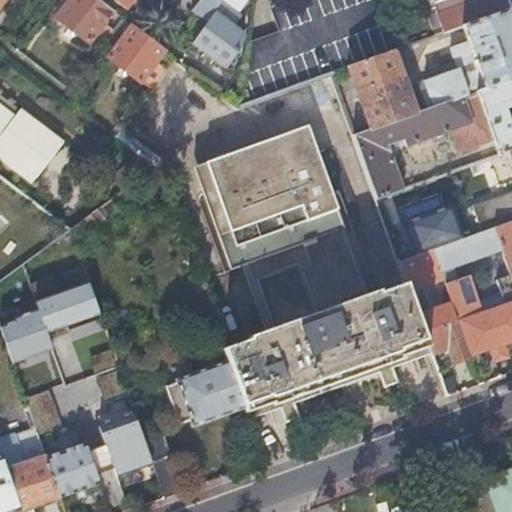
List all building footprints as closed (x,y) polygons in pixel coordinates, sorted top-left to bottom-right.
[(111,10),(97,0),(67,0),(55,17),(86,41),(111,10)] [(114,0),(126,9),(132,0),(114,0)] [(221,0),(198,0),(190,11),(205,22),(221,0)] [(432,32),(434,36),(443,33),(462,26),(511,9),(507,0),(427,0),(431,9),(437,7),(438,11),(435,12),(441,29),(432,32)] [(134,15),(141,20),(149,11),(141,5),(134,15)] [(437,7),(431,9),(425,11),(432,32),(441,29),(435,12),(438,11),(437,7)] [(424,81),(433,106),(511,77),(511,12),(511,9),(462,26),(467,41),(449,48),(454,60),(425,71),(428,79),(424,81)] [(86,41),(96,49),(112,29),(121,18),(111,10),(86,41)] [(227,15),(223,19),(213,12),(191,43),(224,69),(238,50),(234,47),(243,34),(233,27),(237,22),(227,15)] [(121,18),(112,29),(118,33),(122,28),(125,31),(130,25),(121,18)] [(137,83),(138,82),(153,63),(162,50),(130,25),(125,31),(104,58),(137,83)] [(166,40),(181,52),(188,44),(172,32),(166,40)] [(393,50),(346,67),(369,129),(416,112),(393,50)] [(138,82),(147,89),(162,70),(153,63),(138,82)] [(369,129),(353,134),(376,198),(403,188),(387,143),(402,138),(405,144),(451,128),(459,149),(493,138),(498,154),(506,151),(511,148),(511,77),(433,106),(427,108),(416,112),(369,129)] [(418,83),(427,108),(433,106),(424,81),(418,83)] [(0,105),(14,116),(19,111),(0,96),(0,105)] [(0,176),(22,193),(61,142),(20,110),(19,111),(14,116),(0,105),(0,176)] [(271,344),(226,360),(243,407),(244,410),(247,419),(276,408),(281,423),(297,417),(292,403),(303,399),(362,377),(374,373),(380,388),(395,383),(390,367),(431,353),(421,324),(410,294),(374,308),(331,187),(307,124),(193,166),(229,269),(243,265),(271,344)] [(511,148),(506,151),(511,168),(511,189),(471,204),(480,230),(493,225),(511,218),(511,148)] [(111,175),(121,191),(152,168),(136,155),(111,175)] [(68,230),(73,246),(98,228),(95,224),(102,219),(95,210),(68,230)] [(511,218),(493,225),(500,247),(511,280),(511,218)] [(480,230),(432,247),(439,266),(470,254),(472,258),(486,253),(500,247),(493,225),(480,230)] [(389,235),(398,260),(411,255),(403,230),(389,235)] [(398,260),(409,290),(443,278),(442,277),(439,266),(432,247),(411,255),(398,260)] [(504,302),(511,299),(511,280),(500,247),(486,253),(501,295),(504,302)] [(460,271),(451,275),(452,281),(462,277),(460,271)] [(221,327),(201,273),(191,276),(205,312),(202,313),(216,351),(222,349),(228,347),(221,327)] [(443,278),(457,319),(470,357),(490,350),(493,359),(496,360),(505,357),(507,353),(504,345),(511,342),(511,299),(504,302),(501,295),(497,296),(500,304),(479,311),(468,275),(462,277),(452,281),(451,275),(442,277),(443,278)] [(89,284),(37,302),(49,338),(102,320),(89,284)] [(0,325),(0,328),(12,363),(53,349),(49,338),(39,309),(16,317),(17,320),(0,325)] [(439,318),(421,324),(431,353),(449,346),(455,362),(470,357),(457,319),(441,324),(439,318)] [(90,357),(106,400),(129,391),(112,348),(90,357)] [(222,349),(216,351),(206,355),(210,366),(226,360),(222,349)] [(226,360),(210,366),(175,380),(176,383),(165,386),(178,423),(189,419),(192,425),(243,407),(226,360)] [(51,388),(28,399),(39,425),(63,414),(51,388)] [(113,467),(117,476),(152,462),(132,412),(97,426),(105,445),(113,467)] [(152,462),(165,498),(183,491),(161,432),(143,438),(152,462)] [(0,456),(0,457),(20,511),(59,497),(45,456),(25,463),(16,441),(0,446),(0,456)] [(45,456),(59,497),(98,482),(95,473),(87,451),(83,441),(44,456),(45,456)] [(95,473),(113,467),(105,445),(87,451),(95,473)] [(0,511),(16,511),(20,511),(0,457),(0,511)] [(499,511),(511,511),(511,473),(489,482),(499,511)]
